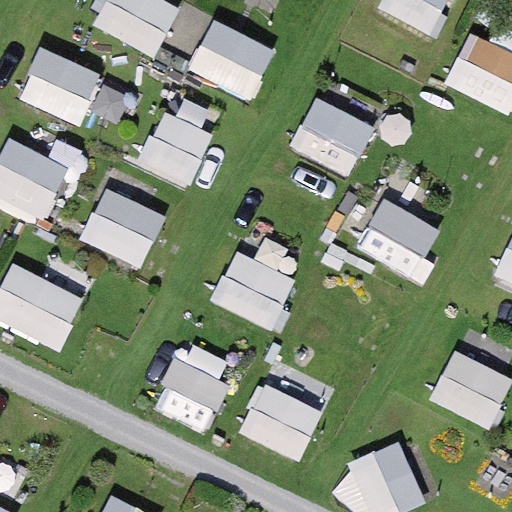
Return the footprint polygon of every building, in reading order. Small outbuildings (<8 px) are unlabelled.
[(178,0),(105,0),(96,20),(161,53),(186,4),(178,0)] [(434,26),(444,0),(390,0),(387,8),(434,26)] [(194,67),(257,95),(280,43),(217,15),(194,67)] [(511,109),(511,45),(475,28),(450,80),(511,109)] [(24,96),(87,122),(108,69),(45,44),(24,96)] [(361,168),(379,115),(315,93),(297,146),(361,168)] [(145,159),(197,179),(218,125),(166,105),(145,159)] [(15,129),(0,155),(0,193),(46,220),(77,166),(15,129)] [(146,264),(170,211),(110,183),(85,237),(146,264)] [(360,242),(422,277),(450,228),(389,193),(360,242)] [(511,222),(502,220),(490,280),(511,284),(511,222)] [(216,300),(279,324),(300,270),(237,246),(216,300)] [(13,261),(0,295),(0,319),(69,345),(89,289),(13,261)] [(435,399),(499,424),(511,391),(511,366),(456,345),(435,399)] [(181,357),(161,401),(216,426),(236,382),(181,357)] [(244,429),(305,457),(328,406),(268,378),(244,429)] [(373,511),(384,511),(449,485),(426,430),(352,461),(373,511)] [(111,490),(101,511),(159,511),(161,510),(111,490)] [(0,511),(20,511),(22,509),(0,499),(0,511)]
